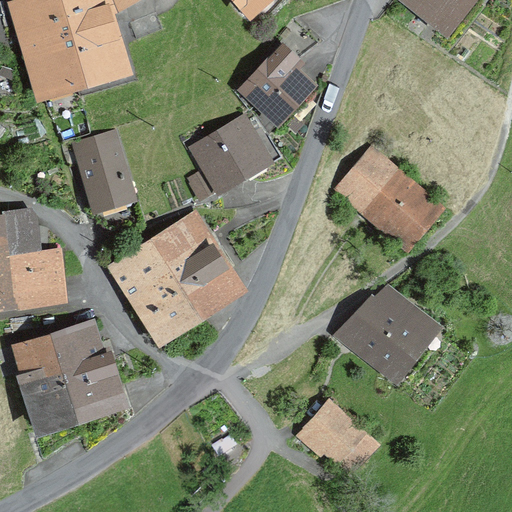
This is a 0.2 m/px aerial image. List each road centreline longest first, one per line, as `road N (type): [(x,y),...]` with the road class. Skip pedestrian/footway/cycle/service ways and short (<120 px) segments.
road 1 (tertiary): [(374,0),(295,214),(238,336),(200,377)]
road 2 (residential): [(0,194),(46,209),(63,224),(134,335),(200,377)]
road 3 (tertiary): [(200,377),(145,426),(1,511)]
road 4 (track): [(226,379),(263,441),(211,511)]
